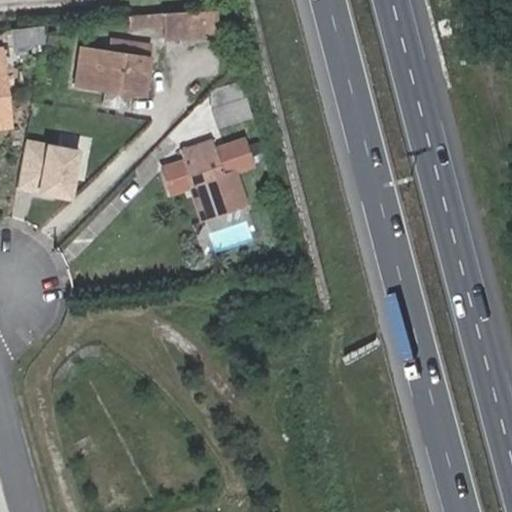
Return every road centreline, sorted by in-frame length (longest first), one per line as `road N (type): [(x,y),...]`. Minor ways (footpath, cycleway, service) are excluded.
road 1 (motorway): [(335,0),(469,511)]
road 2 (motorway): [(511,443),(397,0)]
